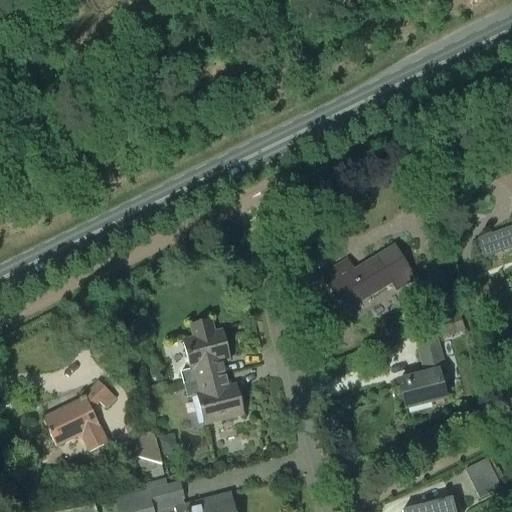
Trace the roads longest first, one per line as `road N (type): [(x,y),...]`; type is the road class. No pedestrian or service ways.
road 1 (residential): [(323,511),(243,201),(0,322)]
road 2 (primary): [(0,279),(511,28)]
